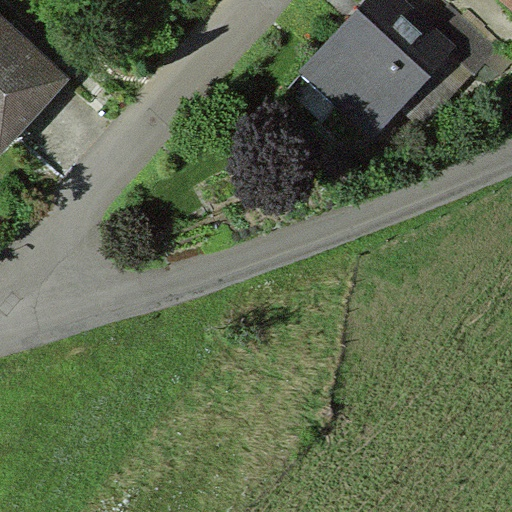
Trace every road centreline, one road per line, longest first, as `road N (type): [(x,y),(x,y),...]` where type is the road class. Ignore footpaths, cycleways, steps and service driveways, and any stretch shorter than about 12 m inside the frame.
road 1 (residential): [(511,161),(190,279),(40,322)]
road 2 (residential): [(255,0),(27,270),(40,322)]
